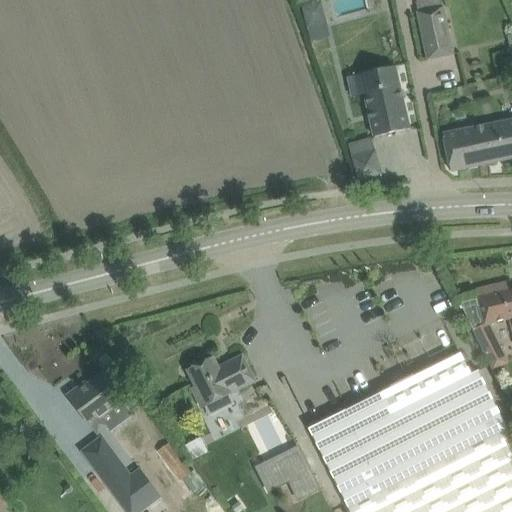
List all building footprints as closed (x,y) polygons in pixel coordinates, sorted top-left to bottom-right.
[(312,39),(331,36),(326,0),(307,3),(312,39)] [(418,13),(428,60),(454,54),(444,7),(418,13)] [(396,67),(361,75),(376,137),(411,129),(396,67)] [(511,121),(444,134),(448,153),(452,172),(511,159),(511,121)] [(354,157),(376,152),(373,139),(351,144),(354,157)] [(480,299),(461,303),(474,330),(486,325),(511,319),(511,321),(511,288),(510,282),(477,290),(480,299)] [(431,311),(433,316),(440,313),(438,307),(431,311)] [(309,429),(350,511),(511,511),(511,454),(501,434),(509,430),(480,371),(472,375),(462,353),(415,376),(392,387),(392,388),(309,429)] [(194,389),(203,407),(203,408),(256,382),(252,375),(243,357),(226,365),(228,368),(221,371),(214,358),(189,371),(197,387),(194,389)] [(133,415),(123,401),(103,375),(82,390),(81,388),(69,396),(91,425),(92,425),(99,434),(109,427),(113,431),(133,415)] [(273,382),(281,406),(297,401),(289,377),(273,382)] [(264,443),(282,434),(264,401),(247,410),(264,443)] [(218,438),(240,428),(234,415),(212,425),(218,438)] [(158,452),(180,482),(192,473),(170,444),(158,452)] [(106,450),(88,464),(123,511),(149,492),(129,466),(122,471),(106,450)] [(300,454),(281,463),(289,480),(292,478),(295,485),(304,481),(300,474),(308,470),(300,454)]
